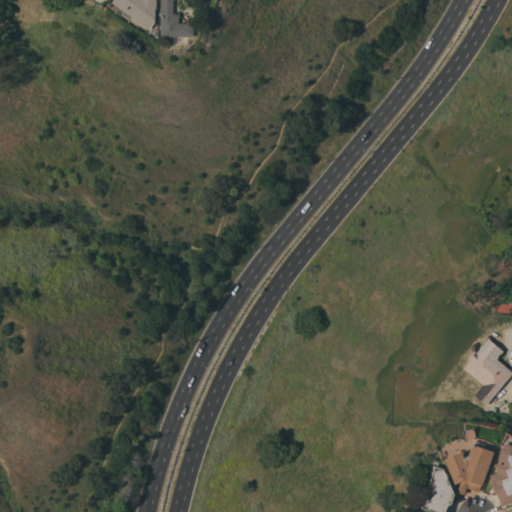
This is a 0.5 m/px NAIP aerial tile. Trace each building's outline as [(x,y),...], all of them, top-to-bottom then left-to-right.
[(156,0),(156,8),(155,8),(155,22),(150,30),(112,2),(113,0),(156,0)] [(173,0),(173,13),(180,14),(180,17),(179,17),(179,23),(194,23),(194,36),(172,36),(172,40),(168,40),(168,36),(161,36),(161,0),(173,0)] [(511,374),(486,405),(474,395),(483,384),(464,368),(470,360),(468,357),(474,349),(477,352),(489,338),(503,351),(497,359),(511,372),(511,374)] [(456,484),(445,459),(463,451),(466,457),(469,455),(473,444),(475,444),(476,440),(487,444),(485,448),(495,451),(483,485),(481,485),(479,491),(467,487),(465,494),(458,491),(462,481),(456,484)] [(511,445),(511,444),(511,502),(502,506),(497,494),(496,494),(493,485),(492,485),(491,484),(490,482),(489,481),(490,479),(490,478),(491,477),(490,475),(498,472),(495,464),(500,463),(499,459),(502,448),(502,446),(503,445),(503,444),(505,443),(507,443),(509,443),(511,445)] [(425,498),(424,498),(423,496),(424,493),(426,492),(427,492),(433,474),(431,474),(434,465),(444,469),(446,473),(447,473),(449,477),(448,477),(455,494),(449,511),(435,511),(422,508),(425,498)]
